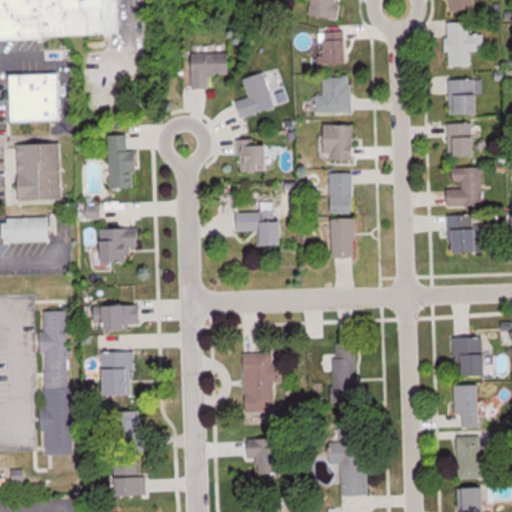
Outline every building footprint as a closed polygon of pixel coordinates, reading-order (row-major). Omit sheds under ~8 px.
[(0,0),(115,0),(117,33),(0,37),(0,0)] [(344,4),(340,3),(340,0),(309,0),(307,13),(342,19),(344,4)] [(450,0),(453,13),(479,8),(477,0),(450,0)] [(473,65),(473,51),(486,51),(485,34),(472,34),(472,22),(449,22),(450,66),(473,65)] [(327,64),(350,62),(348,31),(325,32),(327,64)] [(213,89),(213,75),(233,75),(233,52),(194,52),(194,89),(213,89)] [(243,119),(281,106),(270,71),(245,79),(251,97),(238,101),(243,119)] [(55,74),(57,119),(8,121),(6,77),(55,74)] [(356,113),(354,75),(325,76),(326,95),(318,95),(319,115),(356,113)] [(451,114),(483,114),(483,79),(451,79),(451,114)] [(449,122),(449,156),(477,156),(477,122),(449,122)] [(327,123),(327,159),(358,159),(358,123),(327,123)] [(113,134),(113,188),(140,188),(140,150),(130,150),(131,135),(113,134)] [(246,172),(290,171),(290,143),(246,144),(246,172)] [(57,144),(60,201),(16,203),(14,146),(57,144)] [(451,207),(484,207),(484,167),(451,167),(451,207)] [(334,173),(334,213),(356,213),(356,173),(334,173)] [(239,212),(239,232),(264,232),(265,246),(287,246),(286,217),(297,217),(297,192),(280,193),(280,211),(239,212)] [(492,252),(491,223),(478,223),(478,215),(452,216),(453,253),(492,252)] [(5,219),(5,242),(47,242),(47,219),(5,219)] [(360,219),(337,219),(337,259),(360,259),(360,219)] [(104,228),(104,263),(132,263),(132,248),(142,248),(142,228),(104,228)] [(144,329),(143,305),(97,306),(97,329),(144,329)] [(70,310),(42,311),(47,470),(75,470),(70,310)] [(465,362),(465,375),(488,375),(488,337),(456,337),(456,362),(465,362)] [(359,342),(336,342),(336,354),(324,354),(324,372),(335,372),(335,402),(359,402),(359,342)] [(96,353),(97,378),(107,378),(107,396),(136,396),(135,353),(96,353)] [(246,353),(247,411),(278,411),(277,383),(284,383),(284,353),(246,353)] [(459,385),(459,427),(482,427),(482,385),(459,385)] [(120,413),(119,446),(139,446),(140,413),(120,413)] [(483,446),(505,446),(505,431),(459,431),(459,479),(483,479),(483,446)] [(258,462),(258,473),(285,473),(285,437),(249,437),(249,462),(258,462)] [(344,495),(370,495),(369,439),(333,440),(334,465),(343,464),(344,495)] [(142,463),(118,463),(118,497),(149,497),(149,473),(142,473),(142,463)] [(487,488),(461,488),(461,511),(491,511),(492,511),(488,511),(487,488)]
